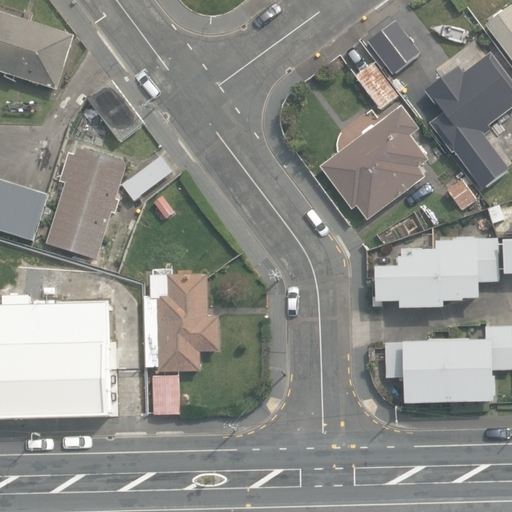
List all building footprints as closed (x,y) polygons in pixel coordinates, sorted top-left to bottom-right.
[(511,7),(488,25),(511,58),(511,7)] [(75,35),(0,10),(0,68),(60,90),(75,35)] [(373,40),(398,72),(418,57),(394,24),(373,40)] [(457,152),(485,189),(511,169),(511,168),(487,134),(494,129),(491,125),(511,110),(511,76),(493,52),(466,72),(461,65),(426,91),(444,115),(432,124),(455,154),(457,152)] [(357,76),(383,109),(400,96),(375,63),(357,76)] [(89,97),(122,141),(146,123),(113,79),(89,97)] [(365,135),(322,167),(355,212),(361,208),(370,220),(428,177),(421,167),(430,160),(412,136),(422,128),(405,105),(376,127),(375,125),(363,133),(365,135)] [(46,243),(97,259),(111,213),(116,214),(120,201),(116,200),(127,164),(76,148),(74,154),(68,153),(59,181),(65,183),(46,243)] [(125,185),(136,200),(175,171),(163,156),(125,185)] [(47,194),(0,179),(0,232),(32,242),(47,194)] [(449,190),(464,211),(479,200),(465,179),(449,190)] [(164,196),(155,203),(167,219),(176,212),(164,196)] [(494,224),(506,220),(501,206),(490,209),(494,224)] [(476,239),(476,236),(459,237),(459,242),(438,242),(439,250),(424,251),(424,248),(405,248),(405,257),(401,257),(401,267),(378,267),(378,298),(373,298),(374,307),(383,307),(383,303),(403,302),(403,309),(446,308),(446,303),(465,302),(465,299),(482,299),(481,283),(500,283),(500,238),(476,239)] [(26,249),(0,240),(0,281),(15,286),(26,249)] [(161,367),(161,372),(203,371),(203,352),(222,352),(222,316),(211,316),(210,274),(152,275),(152,296),(147,296),(148,368),(161,367)] [(0,419),(111,417),(110,303),(74,304),(74,299),(52,299),(52,304),(32,305),(32,295),(4,295),(4,306),(0,305),(0,419)] [(406,378),(408,405),(496,401),(495,371),(511,370),(511,368),(510,325),(486,326),(487,342),(388,343),(389,379),(406,378)] [(156,376),(157,414),(182,414),(181,375),(156,376)]
